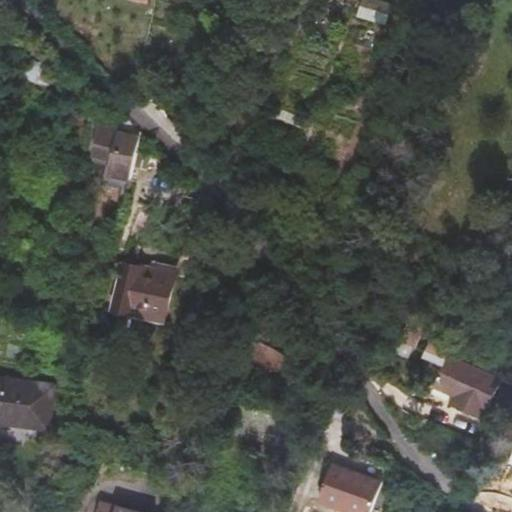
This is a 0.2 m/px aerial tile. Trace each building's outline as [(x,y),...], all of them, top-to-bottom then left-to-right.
[(387,25),(393,4),(380,0),(362,0),(358,17),(387,25)] [(29,60),(24,74),(47,83),(53,70),(29,60)] [(141,135),(119,132),(110,126),(101,120),(95,158),(113,161),(110,175),(131,179),(141,135)] [(119,132),(120,128),(121,124),(101,120),(110,126),(119,132)] [(151,154),(140,152),(137,166),(148,168),(151,154)] [(114,310),(167,321),(179,267),(158,263),(155,269),(124,262),(114,310)] [(89,288),(65,284),(62,309),(86,312),(89,288)] [(415,308),(401,341),(416,348),(430,314),(415,308)] [(245,354),(290,375),(298,357),(269,342),(276,326),(263,320),(245,354)] [(484,418),(501,382),(447,357),(435,385),(455,394),(451,403),(484,418)] [(0,422),(50,429),(55,386),(0,378),(0,422)] [(335,380),(322,412),(341,418),(357,402),(335,380)] [(373,511),(377,501),(383,481),(333,465),(321,502),(350,511),(373,511)] [(395,485),(383,481),(377,501),(388,505),(395,485)] [(125,511),(126,509),(100,502),(97,511),(125,511)]
